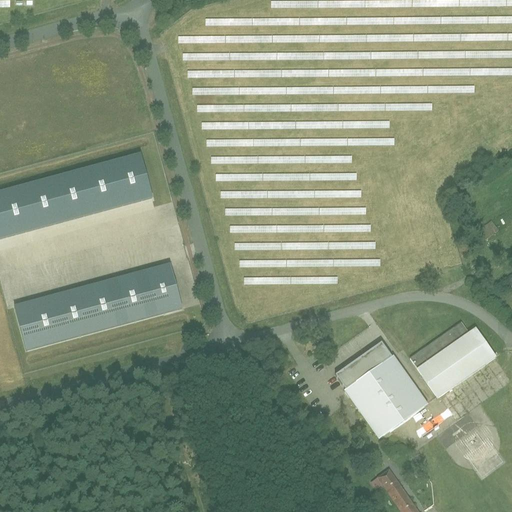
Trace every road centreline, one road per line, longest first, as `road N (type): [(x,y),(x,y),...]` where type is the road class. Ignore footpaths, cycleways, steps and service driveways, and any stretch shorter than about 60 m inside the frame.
road 1 (unclassified): [(231,345),(150,59),(123,11)]
road 2 (unclassified): [(511,336),(465,305),(430,299),(231,345)]
road 3 (unclassified): [(231,345),(0,408)]
road 4 (track): [(348,511),(238,342)]
road 5 (track): [(160,364),(208,511)]
road 6 (unclassified): [(123,11),(0,45)]
